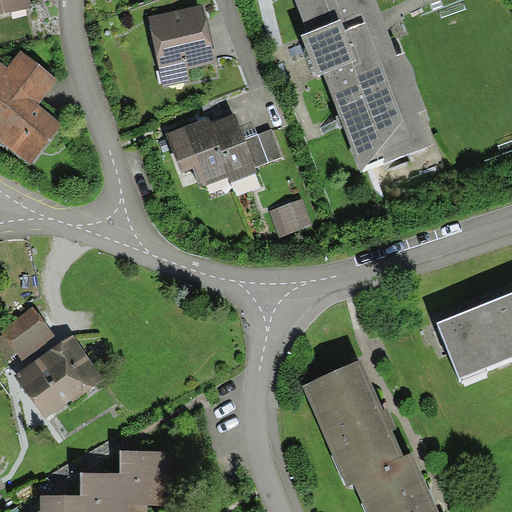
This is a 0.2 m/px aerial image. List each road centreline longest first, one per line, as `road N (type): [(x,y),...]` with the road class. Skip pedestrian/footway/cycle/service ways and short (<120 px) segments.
road 1 (residential): [(142,254),(68,36),(70,0)]
road 2 (residential): [(511,220),(348,275),(276,283)]
road 3 (residential): [(284,511),(260,452),(257,410),(276,283)]
road 4 (residential): [(276,283),(142,254)]
road 5 (unknown): [(214,0),(253,120)]
